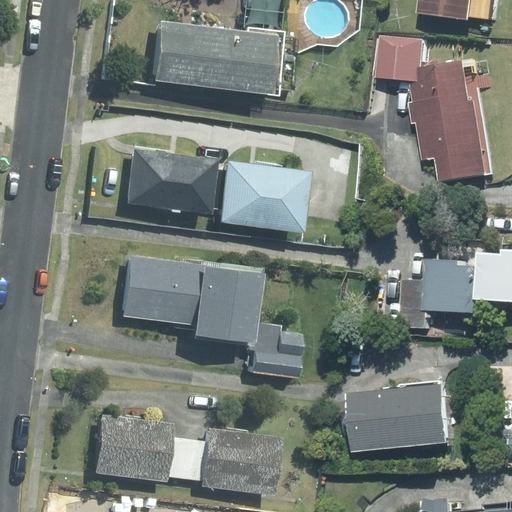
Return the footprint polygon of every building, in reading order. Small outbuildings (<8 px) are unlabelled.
[(485,0),(427,0),(426,12),(483,18),(485,0)] [(283,27),(158,17),(153,82),(278,91),(283,27)] [(431,36),(383,32),(379,80),(418,83),(428,162),(446,159),(450,182),(501,174),(489,99),(480,100),(476,72),(485,70),(483,57),(430,66),(431,36)] [(216,155),(127,147),(122,203),(211,210),(216,155)] [(307,165),(225,157),(218,219),(300,227),(307,165)] [(435,278),(409,277),(406,326),(435,328),(436,310),(500,314),(501,299),(511,299),(511,248),(495,247),(494,269),(475,268),(476,257),(436,255),(435,278)] [(260,263),(125,252),(120,314),(193,320),(192,339),(253,344),(255,317),(260,263)] [(459,383),(361,392),(366,450),(464,441),(459,383)] [(174,419),(99,416),(93,471),(167,480),(167,474),(200,478),(200,485),(274,494),(281,434),(207,425),(206,438),(172,434),(174,419)]
